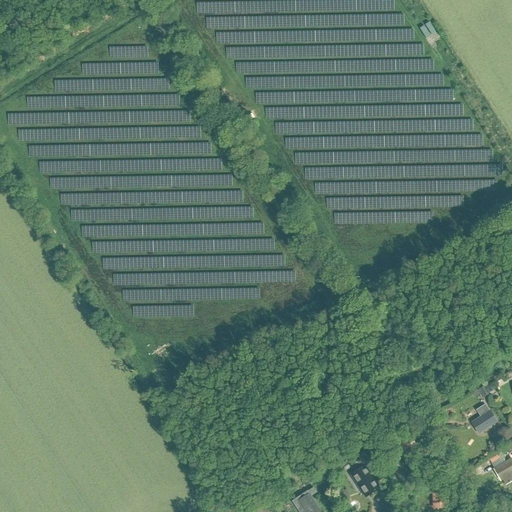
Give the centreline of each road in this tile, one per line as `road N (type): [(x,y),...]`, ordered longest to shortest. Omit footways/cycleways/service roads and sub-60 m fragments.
road 1 (track): [(420,406),(152,0)]
road 2 (residential): [(489,511),(420,406)]
